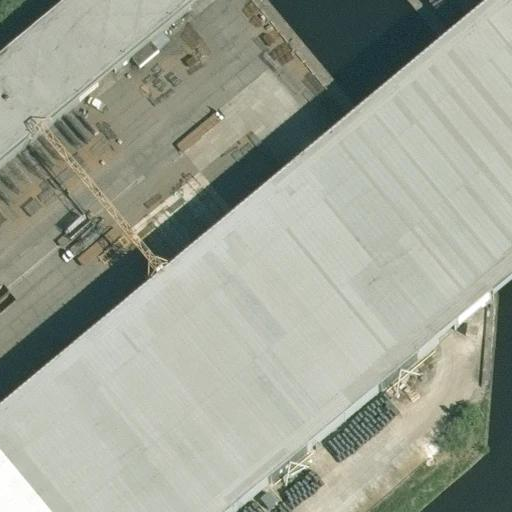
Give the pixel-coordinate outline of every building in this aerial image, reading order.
[(76,0),(0,64),(0,169),(203,0),(76,0)] [(511,0),(499,0),(0,416),(0,511),(236,511),(511,282),(511,0)] [(262,124),(277,143),(311,116),(273,71),(225,111),(241,129),(248,123),(255,130),(262,124)] [(70,114),(0,177),(0,206),(7,201),(22,218),(59,185),(65,191),(88,170),(79,160),(95,146),(105,157),(122,143),(98,116),(83,129),(70,114)] [(183,150),(198,161),(221,129),(210,121),(204,130),(196,141),(175,126),(179,120),(172,115),(158,134),(182,151),(183,150)] [(223,193),(241,177),(227,162),(209,178),(223,193)] [(181,193),(155,218),(171,235),(197,210),(181,193)] [(136,264),(158,251),(146,229),(123,242),(136,264)] [(17,361),(36,345),(20,326),(1,342),(17,361)] [(296,481),(300,491),(319,482),(314,473),(296,481)] [(263,511),(265,511),(281,506),(275,491),(257,498),(263,511)]
